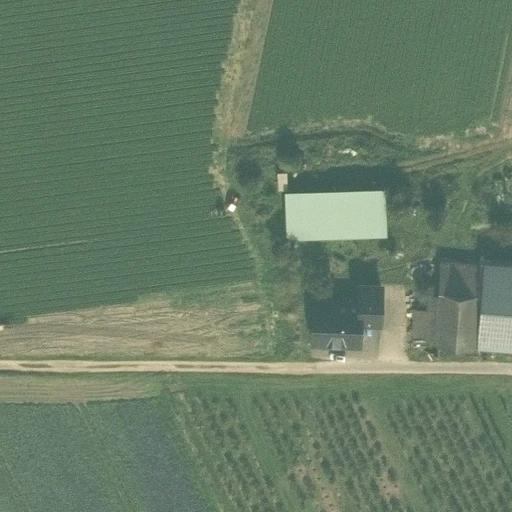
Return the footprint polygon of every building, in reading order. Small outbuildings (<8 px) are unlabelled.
[(383,231),(382,186),(285,189),(286,233),(383,231)] [(474,344),(511,347),(511,261),(479,259),(479,263),(480,263),(478,291),(474,344)] [(438,288),(478,291),(480,263),(479,263),(440,260),(438,288)] [(359,321),(379,321),(380,286),(358,285),(358,302),(359,302),(359,321)] [(438,341),(474,344),(478,291),(438,288),(438,291),(433,341),(438,341)] [(433,341),(438,291),(415,289),(409,351),(437,352),(438,341),(433,341)] [(312,340),(358,342),(359,321),(359,302),(358,302),(335,301),(331,305),(316,305),(316,301),(314,301),(312,340)]
